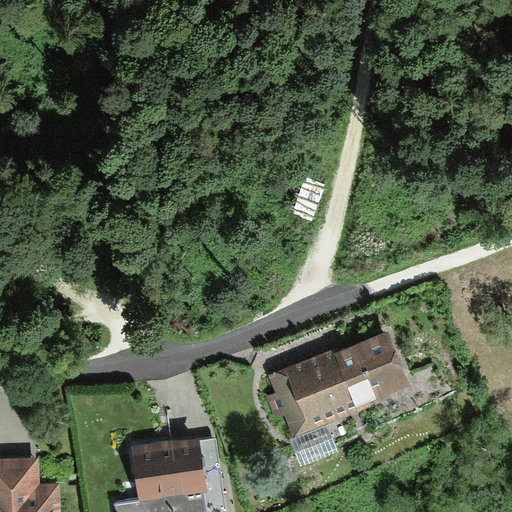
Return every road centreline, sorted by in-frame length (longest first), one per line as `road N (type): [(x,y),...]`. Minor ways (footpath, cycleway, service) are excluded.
road 1 (residential): [(511,234),(153,361),(0,379)]
road 2 (track): [(318,297),(378,0)]
road 3 (track): [(0,238),(126,323),(153,361)]
